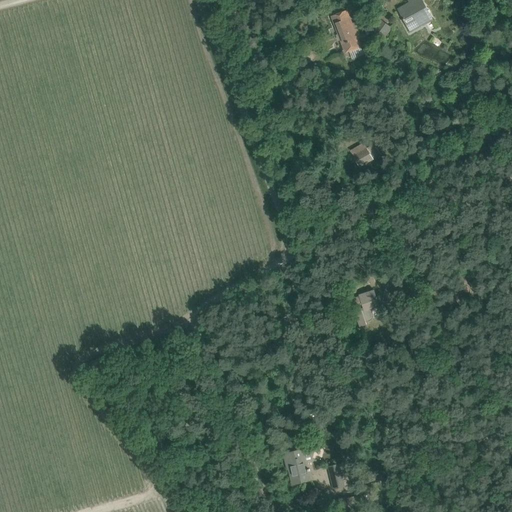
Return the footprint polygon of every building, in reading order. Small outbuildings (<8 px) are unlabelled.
[(399,9),(410,33),(432,22),(421,0),(420,0),(422,3),(412,8),(410,3),(399,9)] [(355,22),(352,23),(347,10),(332,16),(346,53),(361,47),(358,38),(361,36),(355,22)] [(370,29),(384,40),(393,29),(378,18),(370,29)] [(350,151),(354,158),(360,167),(373,158),(364,142),(350,151)] [(362,304),(363,304),(364,308),(355,310),(360,327),(367,324),(366,322),(370,321),(372,319),(374,317),(374,314),(372,309),(380,307),(378,303),(381,302),(379,296),(376,297),(374,290),(359,295),(360,296),(354,298),(357,306),(362,304)] [(308,467),(307,467),(306,462),(312,460),(308,442),(301,444),(302,449),(284,454),(287,465),(288,464),(293,484),(311,480),(308,471),(310,471),(310,469),(308,470),(308,467)] [(330,467),(334,489),(351,486),(345,464),(330,467)] [(347,498),(349,509),(357,508),(354,496),(347,498)] [(349,510),(346,498),(339,499),(342,511),(349,510)]
